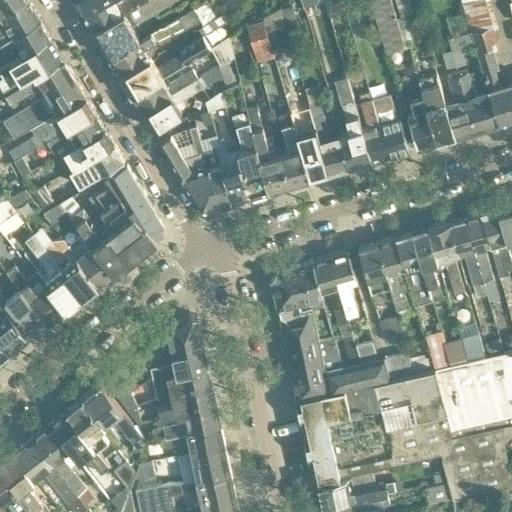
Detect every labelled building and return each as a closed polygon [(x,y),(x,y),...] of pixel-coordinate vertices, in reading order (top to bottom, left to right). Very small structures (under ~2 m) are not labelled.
[(0,0),(0,15),(25,0),(0,0)] [(0,43),(41,19),(29,0),(25,0),(0,15),(0,43)] [(76,0),(84,14),(106,0),(76,0)] [(125,0),(117,5),(114,0),(106,0),(84,14),(93,29),(141,0),(125,0)] [(141,0),(93,29),(102,42),(109,56),(140,37),(133,24),(172,0),(141,0)] [(326,0),(332,16),(350,11),(346,0),(326,0)] [(371,0),(377,22),(385,51),(403,46),(395,18),(390,0),(371,0)] [(409,0),(394,0),(400,17),(405,15),(413,13),(409,0)] [(293,3),(283,7),(288,27),(299,24),(293,3)] [(271,45),(274,54),(294,48),(288,27),(282,4),(262,15),(264,20),(271,45)] [(140,37),(109,56),(113,61),(120,72),(121,74),(151,56),(154,54),(156,42),(162,39),(202,19),(200,14),(194,5),(140,37)] [(0,54),(18,44),(23,53),(51,36),(41,19),(0,43),(0,54)] [(271,45),(264,20),(247,24),(254,49),(271,45)] [(471,31),(475,43),(477,50),(492,46),(491,42),(496,40),(492,25),(471,31)] [(462,47),(475,43),(471,31),(449,37),(452,49),(462,47)] [(151,56),(121,74),(124,79),(126,83),(131,91),(132,93),(162,76),(210,46),(212,45),(205,33),(180,48),(182,51),(157,66),(151,56)] [(212,45),(210,46),(217,59),(227,53),(231,57),(234,54),(233,51),(229,35),(212,45)] [(51,36),(23,53),(0,66),(0,73),(2,77),(0,78),(0,91),(3,89),(5,92),(64,57),(51,36)] [(511,118),(511,81),(499,85),(495,70),(498,69),(492,46),(477,50),(489,91),(498,123),(511,118)] [(462,47),(452,49),(457,65),(466,63),(462,47)] [(452,49),(442,52),(447,68),(457,65),(452,49)] [(42,84),(48,93),(76,77),(64,57),(5,92),(6,93),(11,103),(42,84)] [(220,64),(219,65),(226,83),(235,79),(228,59),(220,64)] [(468,66),(458,69),(475,129),(498,123),(489,91),(478,94),(475,83),(473,83),(468,66)] [(133,94),(142,110),(199,76),(194,67),(167,84),(162,76),(132,93),(133,94)] [(447,103),(456,135),(475,129),(458,69),(447,72),(455,100),(447,103)] [(418,77),(420,83),(436,141),(456,135),(447,103),(438,72),(418,77)] [(199,76),(142,110),(153,128),(181,110),(176,102),(208,83),(202,74),(199,76)] [(48,93),(3,120),(15,139),(32,129),(87,95),(76,77),(48,93)] [(417,146),(436,141),(420,83),(418,77),(405,81),(414,112),(408,114),(417,146)] [(221,89),(206,100),(207,104),(209,110),(226,105),(222,90),(221,89)] [(371,89),(361,93),(363,100),(370,125),(363,127),(371,159),(388,155),(373,97),(371,89)] [(350,166),(371,159),(363,127),(356,103),(352,91),(340,95),(343,107),(350,131),(341,134),(350,166)] [(390,92),(373,97),(388,155),(410,148),(400,116),(398,117),(390,92)] [(16,158),(22,154),(48,139),(96,111),(87,95),(32,129),(35,134),(17,145),(10,149),(16,158)] [(350,166),(341,134),(331,136),(325,114),(321,100),(310,104),(313,115),(316,127),(329,172),(350,166)] [(252,120),(270,189),(288,184),(278,150),(274,135),(266,137),(257,105),(248,108),(252,120)] [(300,109),(291,112),(309,177),(329,172),(316,127),(306,130),(300,109)] [(278,150),(288,184),(309,177),(291,112),(290,110),(278,113),(288,148),(282,149),(278,150)] [(96,111),(48,139),(52,145),(54,149),(65,143),(68,149),(106,127),(96,111)] [(245,113),(234,116),(243,149),(239,150),(251,194),(270,189),(252,120),(248,121),(245,113)] [(171,133),(161,140),(164,145),(199,204),(198,204),(207,208),(207,207),(220,203),(204,145),(198,124),(191,126),(198,150),(183,155),(176,143),(171,133)] [(75,167),(115,142),(106,127),(68,149),(65,151),(75,167)] [(219,140),(215,141),(231,200),(251,194),(239,150),(238,147),(228,149),(224,134),(217,135),(219,140)] [(215,141),(204,145),(220,203),(231,200),(215,141)] [(125,158),(117,145),(115,142),(75,167),(70,169),(80,185),(125,158)] [(32,170),(22,154),(16,158),(13,159),(22,174),(32,170)] [(145,222),(156,236),(163,230),(164,223),(127,161),(105,175),(112,183),(143,223),(145,222)] [(107,217),(102,220),(110,231),(131,256),(156,236),(145,222),(143,223),(112,183),(90,195),(107,217)] [(45,185),(33,192),(44,206),(55,200),(45,185)] [(6,197),(15,208),(31,195),(25,187),(6,197)] [(61,202),(67,210),(84,231),(114,269),(131,256),(110,231),(102,220),(100,217),(95,221),(83,207),(82,208),(72,195),(61,202)] [(0,200),(0,223),(17,211),(15,208),(6,197),(0,200)] [(511,201),(496,206),(499,214),(497,214),(511,263),(511,201)] [(51,222),(67,210),(61,202),(44,212),(51,222)] [(509,271),(508,268),(511,266),(511,263),(497,214),(499,214),(496,206),(479,211),(489,244),(490,243),(499,274),(509,271)] [(479,211),(463,216),(482,281),(486,293),(497,289),(484,245),(489,244),(479,211)] [(445,221),(455,254),(463,251),(473,288),(476,296),(486,293),(482,281),(463,216),(445,221)] [(445,221),(428,226),(437,259),(442,257),(453,294),(465,290),(455,254),(445,221)] [(441,296),(433,269),(440,267),(437,259),(428,226),(411,231),(429,296),(430,299),(441,296)] [(68,244),(98,282),(114,269),(84,231),(68,244)] [(430,299),(429,296),(411,231),(395,235),(405,268),(415,303),(430,299)] [(37,270),(66,307),(83,294),(45,247),(35,234),(27,240),(38,253),(45,263),(37,270)] [(395,235),(377,241),(393,297),(396,309),(408,306),(398,270),(405,268),(395,235)] [(45,247),(83,294),(98,282),(68,244),(65,240),(53,241),(49,244),(45,247)] [(377,241),(358,246),(372,292),(382,289),(385,299),(393,297),(377,241)] [(349,249),(331,254),(345,305),(347,312),(359,308),(351,281),(357,278),(349,249)] [(331,254),(313,260),(322,289),(328,287),(334,308),(345,305),(331,254)] [(276,270),(271,278),(272,279),(275,297),(279,313),(312,303),(313,307),(325,304),(322,295),(324,295),(322,289),(313,260),(276,270)] [(22,289),(48,322),(63,310),(34,273),(26,278),(16,265),(14,267),(8,272),(22,289)] [(6,302),(32,335),(48,322),(22,289),(6,302)] [(0,335),(12,351),(29,337),(3,304),(0,300),(0,335)] [(312,303),(279,313),(297,398),(348,387),(343,362),(341,363),(335,333),(319,337),(313,307),(312,303)] [(345,305),(334,308),(342,336),(353,332),(347,312),(345,305)] [(189,312),(146,346),(151,358),(170,343),(172,354),(204,348),(197,315),(197,314),(189,311),(189,312)] [(398,314),(389,316),(393,334),(402,334),(403,334),(398,314)] [(389,316),(379,319),(382,328),(391,333),(393,334),(389,316)] [(435,332),(425,335),(430,354),(434,368),(450,365),(443,342),(440,331),(435,332)] [(353,332),(342,336),(348,355),(358,352),(355,340),(353,332)] [(466,357),(484,353),(477,332),(460,337),(466,357)] [(0,359),(12,351),(0,335),(0,359)] [(372,336),(355,340),(358,352),(375,349),(372,336)] [(443,342),(450,365),(467,361),(466,357),(460,337),(443,342)] [(502,350),(498,338),(485,342),(488,354),(502,350)] [(208,365),(204,348),(172,354),(174,361),(150,366),(152,377),(208,365)] [(382,354),(389,378),(413,373),(408,356),(406,349),(382,354)] [(316,484),(339,479),(338,476),(441,454),(447,477),(448,481),(453,499),(471,495),(511,485),(511,481),(508,469),(501,444),(511,433),(511,350),(467,361),(450,365),(434,368),(413,373),(389,378),(348,387),(297,398),(316,484)] [(423,352),(408,356),(413,373),(434,368),(430,354),(425,356),(423,352)] [(343,362),(348,387),(389,378),(382,354),(343,362)] [(124,364),(114,371),(121,380),(130,374),(124,365),(124,364)] [(180,392),(212,385),(208,365),(152,377),(156,396),(172,393),(180,392)] [(130,392),(114,371),(104,379),(120,399),(130,392)] [(101,381),(81,398),(103,426),(114,417),(135,444),(133,446),(136,449),(148,440),(144,435),(135,424),(101,381)] [(174,403),(154,407),(156,417),(175,413),(217,404),(212,385),(180,392),(172,393),(174,403)] [(130,392),(120,399),(126,406),(128,408),(137,404),(136,401),(132,391),(130,392)] [(79,399),(67,408),(105,455),(116,446),(102,427),(103,426),(81,398),(79,399)] [(137,404),(128,408),(138,421),(142,420),(137,404)] [(163,425),(152,427),(155,439),(160,438),(166,436),(221,424),(217,404),(175,413),(177,422),(163,425)] [(67,408),(51,421),(72,448),(80,458),(85,453),(101,472),(112,464),(105,455),(67,408)] [(51,421),(33,435),(77,493),(87,485),(71,464),(77,460),(69,450),(72,448),(51,421)] [(166,436),(160,438),(162,446),(177,443),(179,452),(225,443),(221,424),(166,436)] [(33,435),(17,448),(38,474),(43,470),(75,511),(79,511),(88,506),(84,502),(77,493),(33,435)] [(197,478),(231,470),(225,443),(179,452),(178,452),(184,480),(197,478)] [(14,451),(0,461),(0,462),(38,511),(52,511),(29,482),(35,476),(38,474),(17,448),(14,451)] [(127,458),(114,468),(127,485),(130,489),(134,477),(137,470),(127,458)] [(137,470),(134,477),(139,476),(155,473),(152,458),(140,461),(137,470)] [(38,511),(0,462),(0,497),(3,501),(7,498),(18,511),(38,511)] [(231,470),(197,478),(203,505),(204,511),(228,511),(239,510),(237,497),(231,470)] [(318,496),(320,505),(321,505),(393,489),(395,488),(393,479),(350,488),(347,477),(339,479),(316,484),(318,496)] [(171,481),(157,484),(136,488),(140,511),(166,511),(176,504),(173,493),(185,491),(182,480),(171,481)] [(428,505),(453,499),(448,481),(424,486),(428,505)] [(127,485),(111,499),(122,511),(130,489),(127,485)] [(511,485),(497,491),(500,502),(511,498),(511,485)] [(122,511),(121,511),(134,511),(130,489),(122,511)] [(393,489),(321,505),(320,505),(321,511),(354,511),(354,509),(388,501),(387,499),(395,497),(393,489)] [(472,511),(471,495),(453,499),(453,511),(472,511)]
